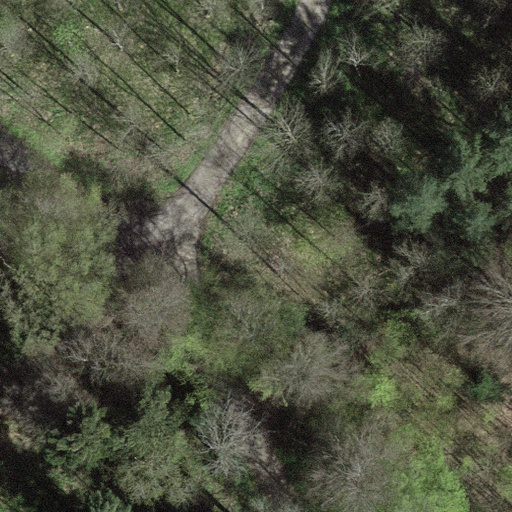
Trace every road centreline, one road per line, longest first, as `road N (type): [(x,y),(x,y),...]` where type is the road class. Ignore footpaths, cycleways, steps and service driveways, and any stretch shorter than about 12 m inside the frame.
road 1 (track): [(0,388),(153,226),(317,0)]
road 2 (track): [(0,136),(153,226),(276,511)]
